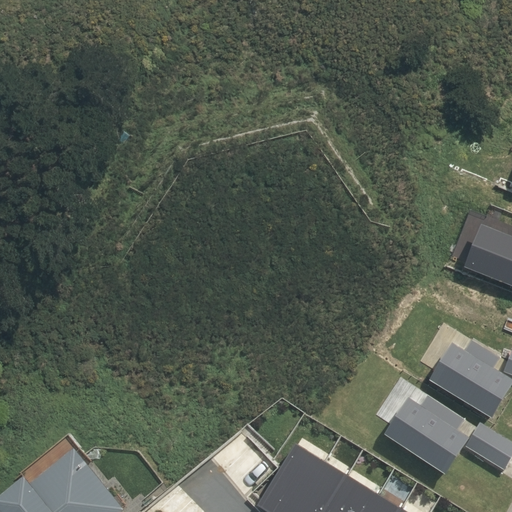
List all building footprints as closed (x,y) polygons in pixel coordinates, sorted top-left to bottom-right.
[(511,233),(486,223),(468,267),(511,284),(511,233)] [(454,342),(433,379),(493,413),(511,380),(511,354),(503,371),(496,367),(504,354),(471,336),(464,348),(454,342)] [(411,395),(388,432),(448,470),(466,442),(502,465),(511,450),(511,444),(481,425),(473,437),(459,428),(466,418),(428,394),(423,402),(411,395)] [(414,511),(298,443),(263,501),(280,511),(414,511)] [(129,511),(130,511),(81,449),(36,482),(32,477),(0,500),(0,505),(5,511),(129,511)]
